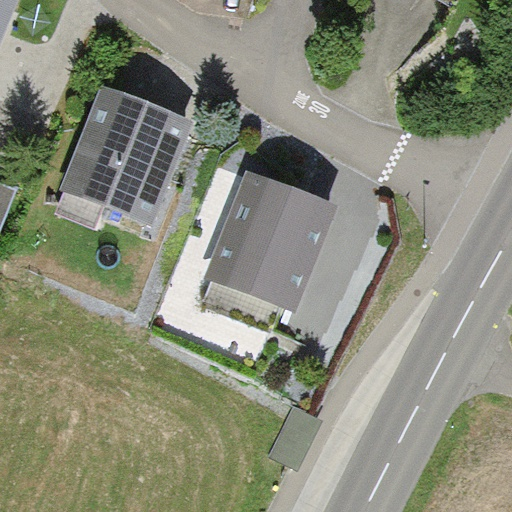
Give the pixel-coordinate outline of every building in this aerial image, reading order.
[(0,0),(0,68),(29,0),(0,0)] [(194,138),(99,103),(61,204),(156,240),(194,138)] [(327,213),(241,180),(202,282),(289,315),(327,213)] [(0,239),(19,198),(0,189),(0,239)] [(261,459),(288,473),(314,424),(287,410),(261,459)]
